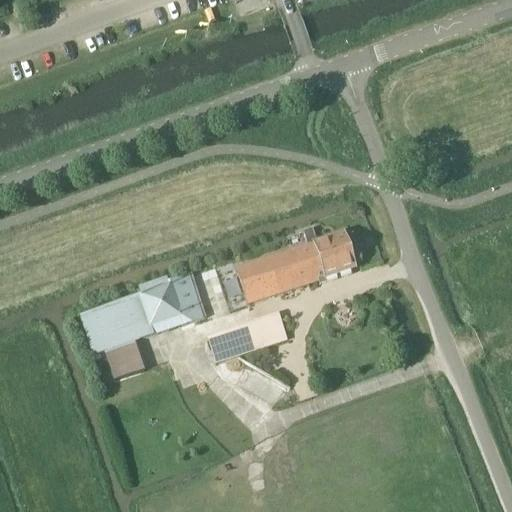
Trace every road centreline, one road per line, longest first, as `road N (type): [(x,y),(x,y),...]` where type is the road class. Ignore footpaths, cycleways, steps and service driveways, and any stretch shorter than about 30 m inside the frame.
road 1 (unclassified): [(511,507),(349,81),(326,72)]
road 2 (tertiary): [(326,72),(0,187)]
road 3 (tertiary): [(511,7),(326,72)]
